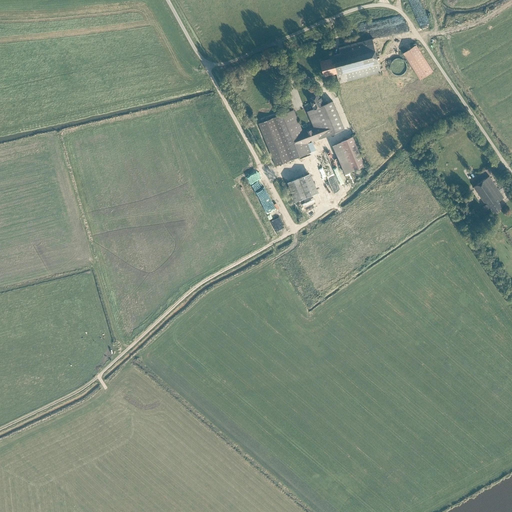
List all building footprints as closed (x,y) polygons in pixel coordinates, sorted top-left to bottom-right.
[(380,70),(373,40),(342,47),(344,54),(333,57),(337,73),(340,81),(380,70)] [(432,68),(416,44),(404,53),(420,76),(432,68)] [(333,57),(322,59),(325,75),(337,73),(333,57)] [(324,104),(319,93),(310,97),(315,108),(324,104)] [(345,125),(333,99),(324,104),(315,108),(309,110),(316,125),(320,136),(345,125)] [(302,131),(293,110),(259,125),(276,165),(310,151),(306,142),(320,136),(316,125),(302,131)] [(352,138),(334,146),(346,174),(364,166),(352,138)] [(317,194),(310,175),(291,182),(297,201),(317,194)] [(504,197),(490,178),(475,189),(485,203),(480,207),(483,212),(490,207),(499,201),(504,197)] [(495,213),(503,207),(499,201),(490,207),(495,213)]
